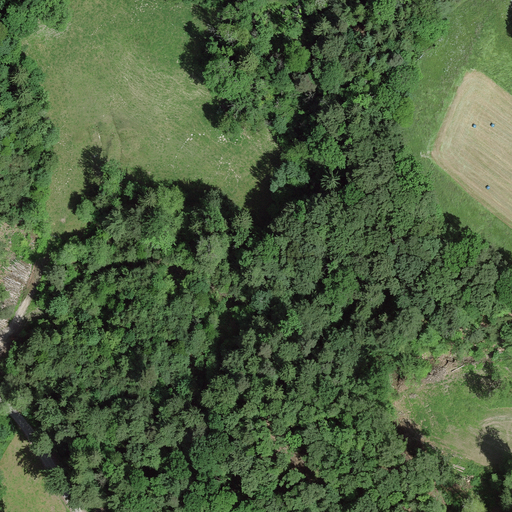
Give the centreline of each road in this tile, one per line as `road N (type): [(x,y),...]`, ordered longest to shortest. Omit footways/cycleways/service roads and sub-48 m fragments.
road 1 (track): [(449,511),(327,357),(174,265),(136,260),(102,270),(52,304),(19,314),(0,345)]
road 2 (unclassified): [(0,399),(76,511)]
road 3 (track): [(325,0),(378,33),(446,10)]
